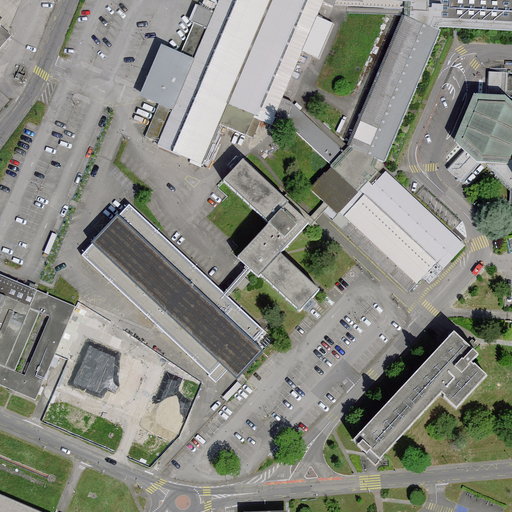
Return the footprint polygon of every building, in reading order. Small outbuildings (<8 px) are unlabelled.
[(173,153),(237,0),(203,0),(201,7),(196,5),(190,20),(194,23),(182,54),(166,47),(156,71),(144,98),(157,104),(160,105),(146,137),(159,143),(157,146),(173,153)] [(237,0),(173,153),(202,165),(220,125),(253,138),(261,119),(273,125),(276,118),(280,120),(287,122),(333,167),(346,153),(298,109),(292,104),(293,102),(282,98),(301,53),(307,55),(323,17),(318,15),(323,2),(328,4),(333,6),(334,5),(405,8),(405,0),(237,0)] [(409,12),(409,16),(434,28),(436,25),(438,21),(511,25),(511,0),(405,0),(405,8),(409,8),(409,12)] [(434,28),(409,16),(405,15),(350,148),(346,153),(333,167),(311,190),(325,203),(329,206),(339,216),(379,172),(373,167),(374,163),(375,160),(385,163),(439,31),(438,30),(434,28)] [(511,31),(511,25),(438,21),(436,25),(434,28),(438,30),(439,27),(455,28),(511,31)] [(0,48),(11,37),(0,28),(0,48)] [(489,72),(487,96),(507,98),(507,89),(508,73),(489,72)] [(463,150),(464,151),(483,127),(487,96),(475,96),(455,143),(463,150)] [(511,103),(507,98),(487,96),(483,127),(464,151),(480,164),(487,164),(511,186),(511,103)] [(480,164),(464,151),(448,169),(462,182),(480,164)] [(225,183),(271,226),(290,206),(245,163),(235,173),(225,183)] [(379,172),(339,216),(333,222),(410,293),(424,278),(429,283),(464,247),(387,172),(383,176),(379,172)] [(319,218),(329,206),(325,203),(315,214),(311,218),(295,202),(290,206),(311,226),(319,218)] [(311,226),(290,206),(271,226),(239,259),(247,268),(249,270),(252,272),(260,281),(263,277),(283,256),(285,254),(311,226)] [(117,219),(254,345),(264,334),(227,300),(225,299),(223,296),(128,209),(117,219)] [(117,219),(92,245),(221,366),(238,382),(263,354),(254,345),(117,219)] [(210,377),(221,366),(92,245),(82,256),(139,313),(210,377)] [(283,256),(263,277),(302,314),(321,293),(283,256)] [(0,315),(15,280),(0,274),(0,315)] [(15,371),(39,313),(28,308),(36,290),(15,280),(0,315),(0,364),(1,365),(15,371)] [(76,307),(36,290),(28,308),(39,313),(50,317),(25,375),(15,371),(1,365),(0,365),(0,384),(37,400),(56,355),(76,307)] [(472,350),(455,333),(433,356),(360,433),(353,441),(355,443),(365,452),(367,454),(367,455),(372,460),(377,465),(386,456),(387,454),(443,395),(446,398),(445,399),(458,411),(489,378),(479,368),(485,361),(472,350)] [(40,511),(0,495),(0,511),(40,511)]
